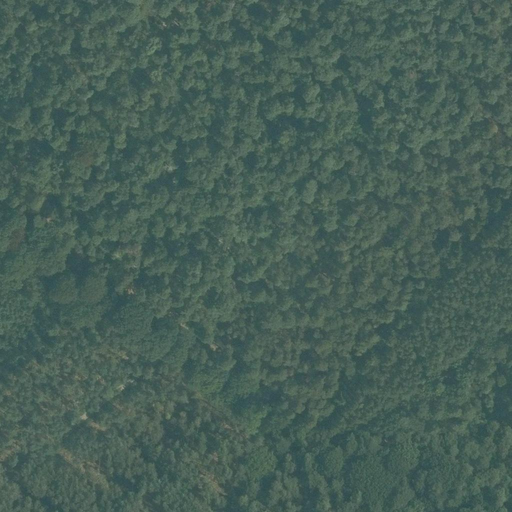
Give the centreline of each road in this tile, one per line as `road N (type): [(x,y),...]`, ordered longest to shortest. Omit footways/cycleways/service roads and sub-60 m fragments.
road 1 (track): [(407,511),(0,221)]
road 2 (unknown): [(192,322),(250,345),(268,376),(354,457),(416,478),(444,511)]
road 3 (unknown): [(0,482),(135,358),(192,322)]
road 4 (unknown): [(192,322),(0,188)]
road 5 (track): [(511,313),(392,404),(336,460)]
